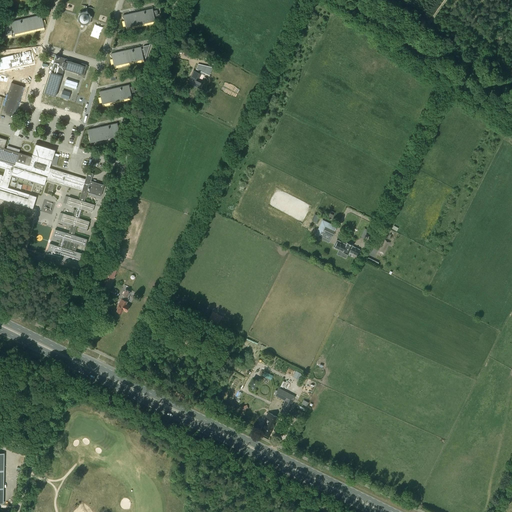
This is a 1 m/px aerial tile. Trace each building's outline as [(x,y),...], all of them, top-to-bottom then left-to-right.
[(153,8),(123,15),(126,27),(156,20),(155,16),(158,15),(157,10),(153,11),(153,8)] [(91,18),(91,17),(91,16),(91,15),(90,14),(89,13),(88,12),(87,12),(86,11),(85,11),(84,11),(83,11),(82,12),(81,12),(81,13),(80,13),(79,14),(79,15),(78,16),(78,17),(78,18),(78,19),(79,20),(79,21),(80,22),(80,23),(81,23),(82,24),(83,24),(84,24),(85,24),(86,24),(87,24),(88,23),(89,23),(89,22),(90,22),(90,21),(91,20),(91,19),(91,18)] [(12,22),(9,20),(9,22),(5,23),(6,30),(5,34),(7,35),(12,34),(11,30),(14,29),(15,34),(44,27),(42,15),(12,22)] [(141,46),(111,53),(114,65),(144,59),(143,57),(146,57),(150,45),(143,46),(144,48),(141,49),(141,46)] [(0,72),(3,72),(32,65),(30,53),(0,60),(0,61),(0,60),(0,72)] [(67,59),(56,55),(44,92),(55,96),(64,68),(79,73),(78,74),(84,76),(87,65),(82,63),(81,64),(67,60),(67,59)] [(188,80),(200,82),(203,73),(191,70),(188,80)] [(64,85),(76,89),(78,83),(66,79),(64,85)] [(129,84),(99,91),(102,104),(132,97),(131,93),(135,92),(134,86),(130,87),(129,84)] [(0,108),(21,103),(18,91),(0,95),(0,108)] [(117,123),(88,129),(90,142),(120,135),(119,131),(123,130),(122,124),(118,125),(117,123)] [(36,144),(32,156),(4,148),(7,139),(0,137),(0,198),(33,208),(37,196),(31,195),(8,187),(12,174),(45,184),(46,179),(82,190),(79,200),(69,197),(67,203),(77,207),(76,210),(74,209),(73,212),(75,213),(74,216),(64,213),(62,220),(72,223),(69,233),(56,229),(53,236),(61,238),(59,245),(62,247),(61,249),(51,246),(48,255),(79,264),(80,258),(73,256),(74,253),(71,252),(72,250),(75,251),(78,243),(85,246),(87,239),(74,235),(77,225),(87,228),(89,221),(79,218),(82,208),(92,211),(94,204),(84,201),(87,192),(101,196),(104,185),(84,178),(50,167),(51,163),(54,155),(55,150),(36,144)] [(326,241),(328,238),(331,240),(335,230),(321,224),(315,235),(326,241)] [(357,255),(360,249),(352,245),(351,247),(346,245),(347,244),(338,240),(335,247),(343,251),(345,248),(349,251),(357,255)] [(387,247),(382,244),(378,251),(384,254),(387,247)] [(107,265),(100,284),(110,288),(117,269),(107,265)] [(125,306),(124,305),(120,303),(121,301),(120,300),(117,307),(118,308),(117,310),(122,313),(125,306)] [(212,315),(208,322),(216,327),(220,319),(212,315)] [(265,371),(263,375),(271,379),(273,375),(265,371)] [(252,383),(258,386),(260,380),(255,378),(252,383)] [(284,419),(295,396),(287,392),(286,394),(280,391),(281,389),(278,388),(275,394),(287,401),(279,417),(284,419)] [(267,418),(261,429),(261,430),(270,435),(278,417),(268,412),(266,418),(267,418)]
